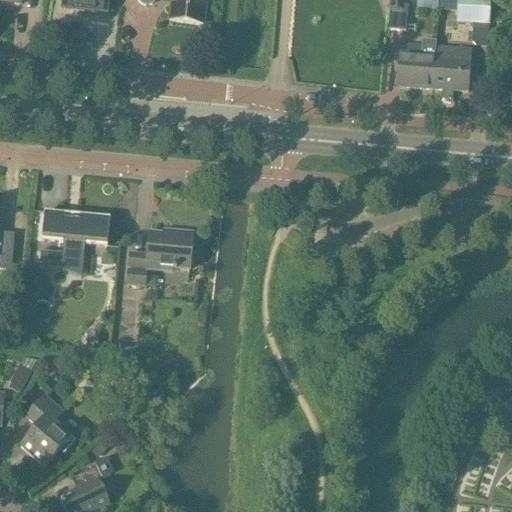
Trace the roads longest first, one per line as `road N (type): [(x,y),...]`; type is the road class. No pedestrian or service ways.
road 1 (residential): [(0,150),(281,174),(283,138)]
road 2 (tertiary): [(283,138),(0,112)]
road 3 (residential): [(281,99),(0,66)]
road 4 (tertiary): [(283,138),(511,159)]
